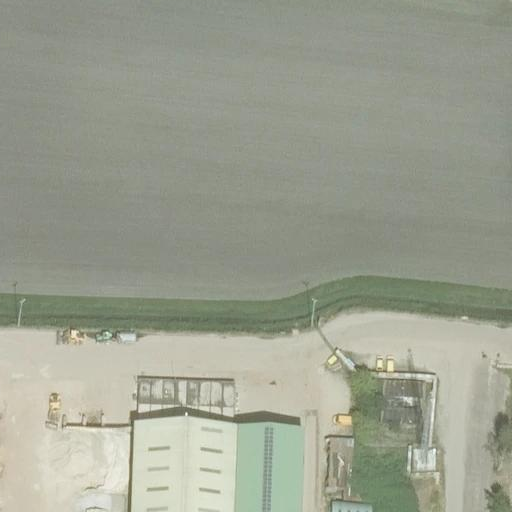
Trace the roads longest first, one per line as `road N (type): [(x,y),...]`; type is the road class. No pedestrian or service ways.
road 1 (unclassified): [(0,328),(285,341),(357,331),(511,343)]
road 2 (unknown): [(464,339),(455,511)]
